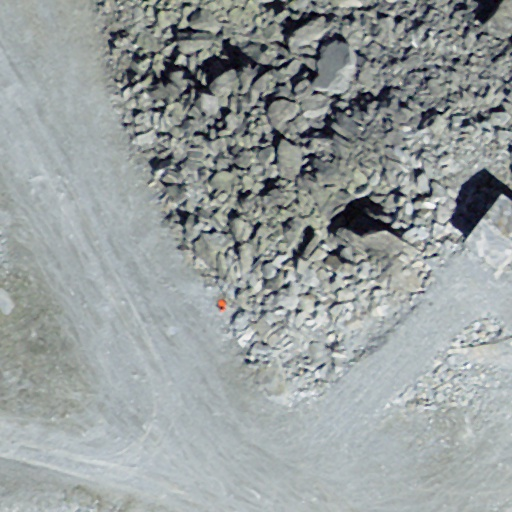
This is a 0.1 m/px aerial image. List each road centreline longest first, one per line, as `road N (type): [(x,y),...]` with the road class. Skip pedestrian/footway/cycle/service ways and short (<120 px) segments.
road 1 (track): [(167,486),(0,70)]
road 2 (track): [(229,511),(167,486),(0,455)]
